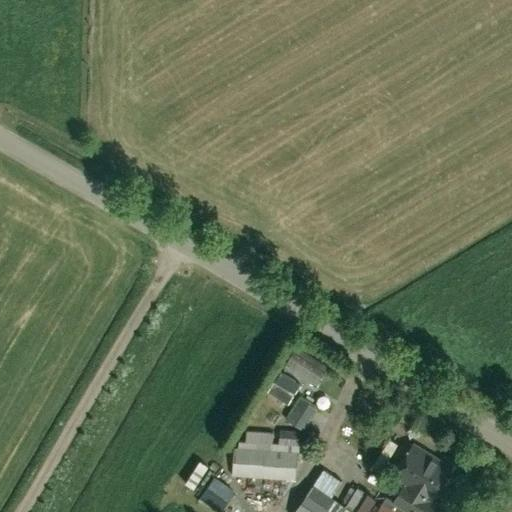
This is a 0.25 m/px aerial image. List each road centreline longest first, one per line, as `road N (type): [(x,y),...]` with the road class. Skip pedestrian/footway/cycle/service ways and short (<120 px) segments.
road 1 (unclassified): [(511,445),(0,139)]
road 2 (track): [(16,511),(178,240)]
